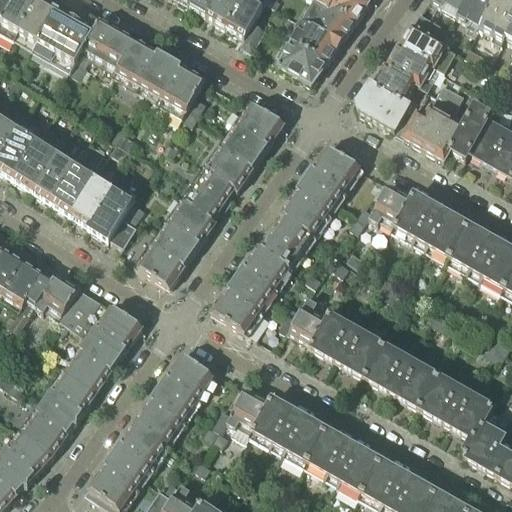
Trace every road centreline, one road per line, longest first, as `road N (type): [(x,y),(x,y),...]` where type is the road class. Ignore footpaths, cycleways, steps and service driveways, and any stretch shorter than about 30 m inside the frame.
road 1 (residential): [(495,511),(175,329)]
road 2 (residential): [(318,127),(95,0)]
road 3 (residential): [(175,329),(318,127)]
road 4 (residential): [(511,236),(318,127)]
road 5 (residential): [(48,506),(175,329)]
road 6 (residential): [(0,218),(175,329)]
road 7 (residential): [(318,127),(406,0)]
